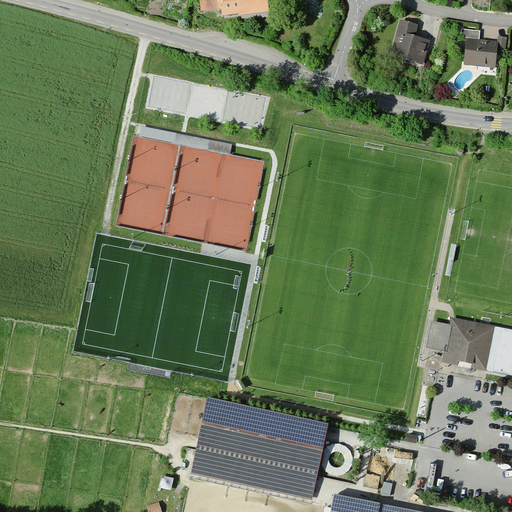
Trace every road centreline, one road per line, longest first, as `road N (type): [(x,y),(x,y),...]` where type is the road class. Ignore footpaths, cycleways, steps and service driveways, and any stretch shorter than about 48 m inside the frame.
road 1 (track): [(0,424),(168,449),(185,477),(317,504),(338,489),(406,503)]
road 2 (unclassified): [(332,85),(35,0)]
road 3 (unclassified): [(511,124),(400,106),(332,85)]
